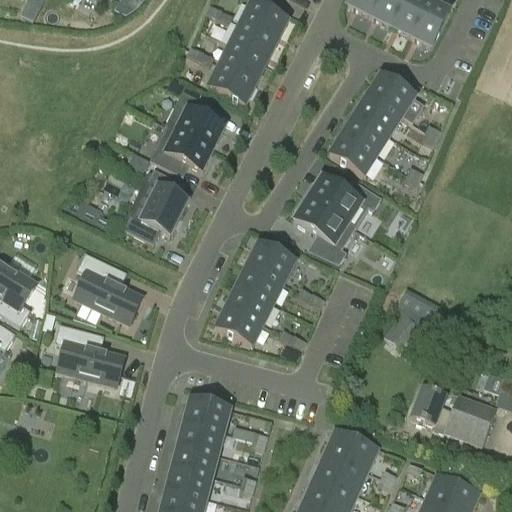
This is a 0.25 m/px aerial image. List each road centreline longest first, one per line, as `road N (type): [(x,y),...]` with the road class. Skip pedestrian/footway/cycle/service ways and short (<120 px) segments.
road 1 (residential): [(124,511),(187,290),(219,221)]
road 2 (residential): [(219,221),(261,227),(374,56)]
road 3 (residential): [(219,221),(321,25)]
